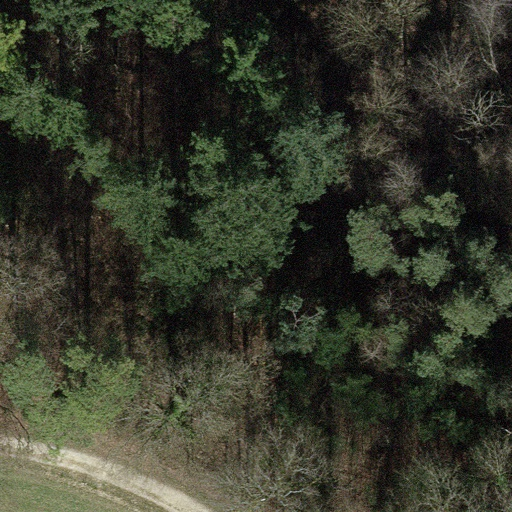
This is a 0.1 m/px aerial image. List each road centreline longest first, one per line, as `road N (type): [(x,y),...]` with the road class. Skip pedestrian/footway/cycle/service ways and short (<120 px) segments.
road 1 (track): [(511,256),(268,0)]
road 2 (track): [(0,439),(119,475),(189,511)]
